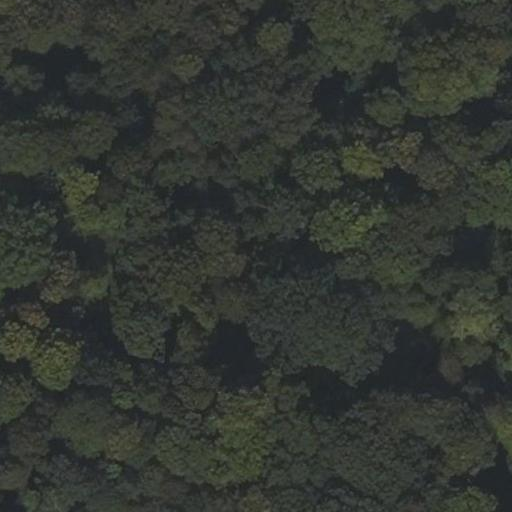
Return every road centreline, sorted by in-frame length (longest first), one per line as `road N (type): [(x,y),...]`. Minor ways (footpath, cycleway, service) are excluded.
road 1 (track): [(511,442),(0,201)]
road 2 (track): [(0,350),(280,0)]
